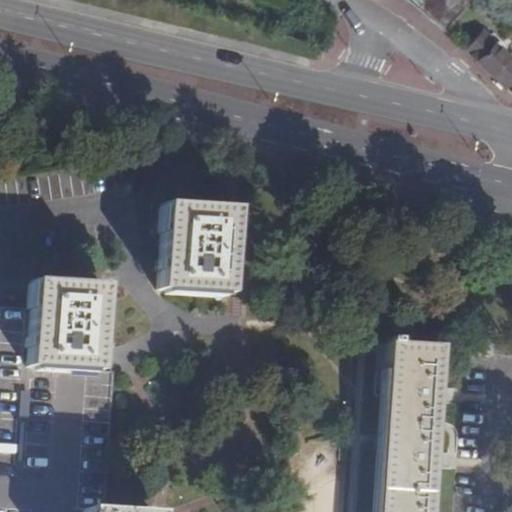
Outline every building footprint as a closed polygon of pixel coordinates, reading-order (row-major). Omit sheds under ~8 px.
[(479,0),(434,0),(427,8),(453,30),(479,0)] [(474,50),(511,71),(511,45),(485,30),(474,50)] [(155,200),(149,286),(221,289),(226,204),(155,200)] [(91,365),(98,281),(71,279),(25,275),(19,361),(87,365),(91,365)] [(424,511),(426,493),(427,478),(430,431),(431,414),(434,373),(382,369),(377,457),(373,511),(424,511)]
